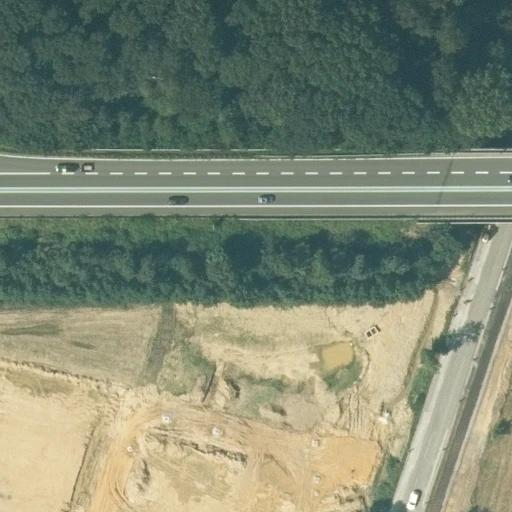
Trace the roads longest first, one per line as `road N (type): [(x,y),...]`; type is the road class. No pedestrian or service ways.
road 1 (trunk): [(0,201),(511,198)]
road 2 (trunk): [(511,168),(146,168)]
road 3 (secondary): [(403,511),(511,187)]
road 4 (trunk): [(146,168),(0,158)]
road 5 (trunk): [(146,168),(0,174)]
